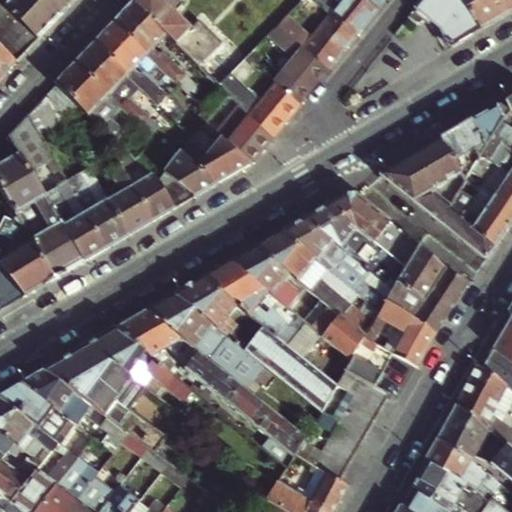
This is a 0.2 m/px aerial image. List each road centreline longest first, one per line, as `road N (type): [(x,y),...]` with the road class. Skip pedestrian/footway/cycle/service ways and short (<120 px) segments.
road 1 (secondary): [(0,354),(338,156)]
road 2 (residential): [(363,511),(511,255)]
road 3 (secondary): [(338,156),(511,54)]
road 4 (residential): [(338,156),(327,132),(329,106),(409,0)]
road 5 (residential): [(112,0),(0,119)]
